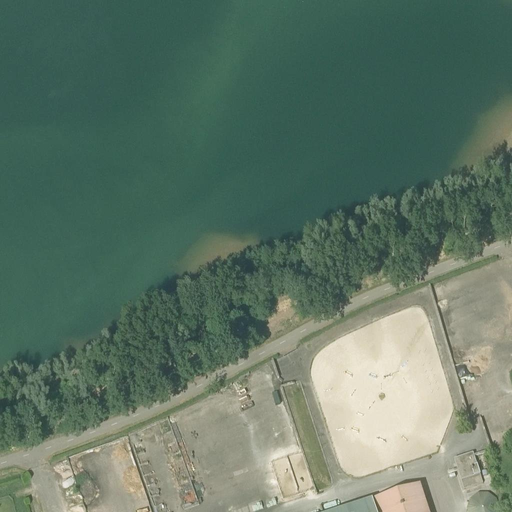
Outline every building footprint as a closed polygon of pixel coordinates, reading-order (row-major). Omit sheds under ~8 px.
[(203,325),(197,327),(201,341),(207,339),(203,325)] [(490,415),(483,416),(489,447),(495,446),(490,415)] [(465,457),(472,479),(481,476),(474,454),(465,457)] [(455,460),(465,491),(484,485),(481,476),(472,479),(465,457),(455,460)] [(429,511),(422,486),(343,511),(429,511)] [(494,511),(494,504),(490,492),(485,492),(468,498),(469,509),(469,511),(494,511)]
